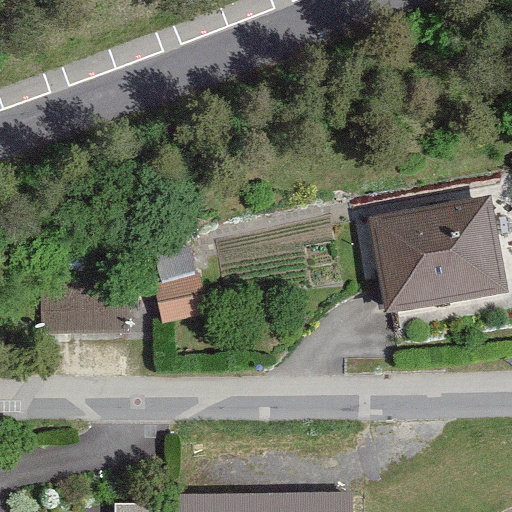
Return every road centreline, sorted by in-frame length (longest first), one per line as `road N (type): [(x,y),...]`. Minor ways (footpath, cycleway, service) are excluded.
road 1 (residential): [(511,391),(0,398)]
road 2 (unclassified): [(347,0),(0,136)]
